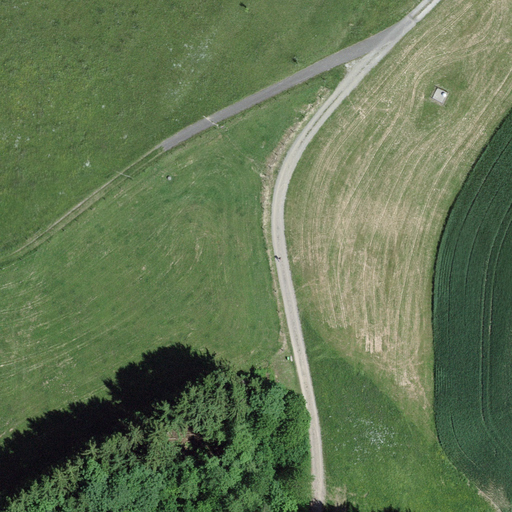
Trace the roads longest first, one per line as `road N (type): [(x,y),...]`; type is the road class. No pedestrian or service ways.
road 1 (track): [(315,511),(314,432),(280,194),(294,148),(428,0)]
road 2 (track): [(0,257),(26,251),(167,144),(335,56),(394,35)]
